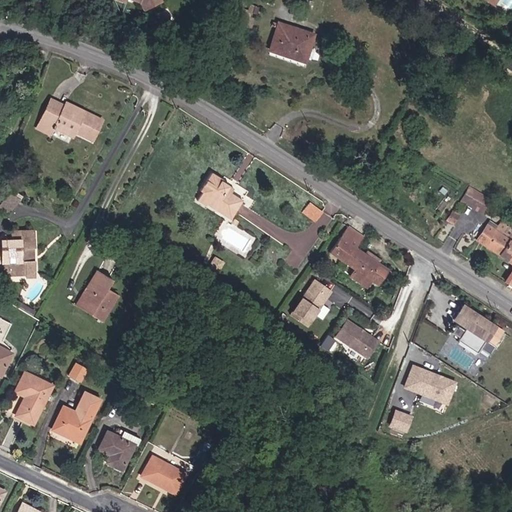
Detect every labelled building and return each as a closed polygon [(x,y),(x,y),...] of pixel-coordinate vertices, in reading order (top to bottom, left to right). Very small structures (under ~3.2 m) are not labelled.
[(155,11),(153,7),(161,2),(163,6),(166,5),(163,0),(131,0),(142,4),(149,14),(155,11)] [(161,2),(153,7),(155,11),(157,14),(165,9),(163,6),(161,2)] [(258,9),(244,4),(236,25),(248,29),(253,13),(255,14),(258,9)] [(310,36),(276,22),(266,48),(287,57),(289,52),(301,57),(310,36)] [(301,57),(289,52),(287,57),(300,62),(301,57)] [(74,128),(94,138),(103,117),(83,107),(82,111),(76,108),(77,104),(66,99),(64,102),(52,96),(41,118),(54,125),(65,130),(68,125),(74,128)] [(51,131),(54,125),(41,118),(38,125),(51,131)] [(202,195),(219,205),(223,200),(238,209),(244,199),(228,189),(230,185),(223,180),(223,179),(213,172),(201,190),(204,192),(202,195)] [(467,187),(490,201),(493,196),(469,182),(467,187)] [(461,196),(484,210),(490,201),(467,187),(461,196)] [(498,199),(493,196),(490,201),(495,204),(498,199)] [(313,218),(320,209),(309,198),(301,206),(313,218)] [(238,209),(223,200),(219,205),(234,214),(238,209)] [(495,204),(490,201),(484,210),(490,214),(495,204)] [(458,212),(453,208),(446,219),(451,222),(458,212)] [(344,262),(356,248),(370,229),(354,219),(324,262),(333,269),(340,260),(344,262)] [(486,225),(500,235),(504,229),(497,225),(496,227),(489,222),(486,225)] [(511,234),(504,229),(500,235),(486,225),(476,239),(478,241),(497,254),(507,240),(509,241),(511,236),(511,234)] [(0,275),(8,275),(8,280),(36,279),(35,263),(33,263),(32,253),(34,253),(33,232),(22,233),(22,237),(16,237),(16,234),(6,235),(7,246),(0,246),(0,275)] [(507,240),(497,254),(506,259),(511,250),(511,243),(509,241),(507,240)] [(379,264),(365,255),(356,248),(344,262),(355,271),(351,278),(364,288),(369,280),(376,285),(387,270),(379,264)] [(381,259),(368,251),(365,255),(379,264),(381,259)] [(226,264),(217,257),(211,266),(220,272),(226,264)] [(88,284),(91,286),(101,269),(97,267),(88,284)] [(112,275),(101,269),(91,286),(88,284),(84,292),(87,294),(80,305),(102,319),(119,291),(108,284),(112,275)] [(306,326),(330,290),(313,279),(290,315),(306,326)] [(77,303),(80,305),(87,294),(84,292),(77,303)] [(317,315),(323,318),(329,308),(322,304),(317,315)] [(489,341),(498,327),(466,306),(457,320),(470,329),(468,331),(460,326),(455,333),(463,339),(461,341),(481,353),(483,349),(493,356),(499,347),(489,341)] [(0,375),(21,329),(0,318),(0,375)] [(380,342),(347,320),(336,337),(369,359),(380,342)] [(69,376),(82,381),(88,367),(76,362),(69,376)] [(449,405),(458,380),(412,362),(402,387),(449,405)] [(52,387),(24,373),(14,393),(24,398),(15,416),(33,425),(52,387)] [(81,414),(66,406),(53,432),(70,439),(72,434),(85,439),(104,399),(89,392),(84,402),(86,403),(81,414)] [(415,415),(395,409),(390,425),(409,432),(415,415)] [(122,438),(107,431),(98,448),(111,454),(107,462),(122,469),(134,445),(138,446),(141,439),(126,431),(122,438)] [(185,473),(152,456),(142,475),(175,492),(185,473)]
